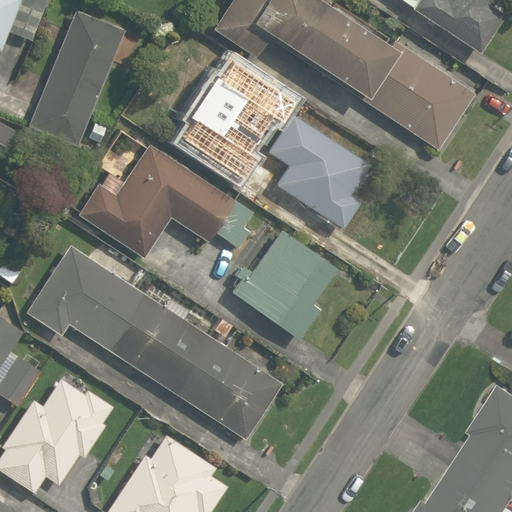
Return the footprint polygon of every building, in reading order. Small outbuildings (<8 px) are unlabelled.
[(0,0),(0,26),(33,41),(49,0),(0,0)] [(127,19),(81,0),(31,120),(76,139),(127,19)] [(226,0),(208,30),(249,56),(265,31),(437,141),(471,88),(334,0),(226,0)] [(405,0),(479,48),(504,10),(488,0),(405,0)] [(290,101),(264,141),(288,157),(272,181),(341,226),(360,196),(352,191),(376,156),(290,101)] [(225,131),(207,161),(259,193),(277,162),(225,131)] [(259,213),(134,132),(81,215),(142,255),(167,216),(204,240),(212,227),(239,245),(259,213)] [(332,264),(276,227),(234,291),(301,336),(321,305),(309,297),(332,264)] [(85,257),(61,242),(20,310),(60,334),(67,322),(246,431),(279,377),(182,318),(193,299),(95,241),(85,257)] [(38,368),(10,349),(19,338),(0,324),(0,393),(14,403),(38,368)] [(39,399),(29,393),(0,440),(0,468),(32,488),(41,473),(56,482),(75,452),(84,457),(103,426),(97,422),(110,400),(58,368),(39,399)] [(509,511),(511,509),(511,385),(506,382),(474,429),(479,433),(434,501),(429,498),(419,511),(509,511)] [(153,450),(144,444),(103,511),(208,511),(227,482),(210,471),(217,460),(166,429),(153,450)] [(12,511),(16,507),(0,496),(0,511),(12,511)]
